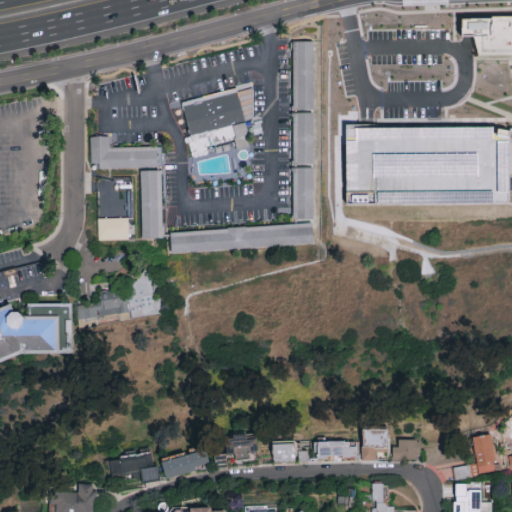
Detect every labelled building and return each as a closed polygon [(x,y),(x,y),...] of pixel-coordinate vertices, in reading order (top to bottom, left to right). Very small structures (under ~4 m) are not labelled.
[(467,49),(463,27),(449,28),(450,8),(511,8),(511,65),(511,62),(508,49),(467,49)] [(292,42),(313,43),(313,109),(293,109),(292,42)] [(181,103),(237,89),(249,138),(247,139),(194,153),(181,103)] [(293,114),(314,114),(313,165),(292,164),(293,114)] [(413,127),(413,133),(406,133),(406,149),(417,149),(417,143),(425,144),(425,127),(413,127)] [(91,137),(110,137),(110,149),(157,148),(157,171),(161,171),(161,238),(142,239),(139,170),(92,170),(91,137)] [(292,168),(312,168),(313,219),(292,219),(292,168)] [(99,206),(123,209),(125,190),(114,189),(115,180),(103,178),(99,206)] [(171,232),(312,223),(314,246),(171,254),(171,232)] [(76,304),(79,321),(159,309),(155,280),(99,288),(101,300),(76,304)] [(29,306),(73,306),(75,355),(21,355),(0,364),(0,311),(12,306),(16,315),(19,315),(24,319),(29,319),(29,306)] [(362,425),(362,459),(376,459),(376,450),(388,451),(388,425),(362,425)] [(226,452),(214,453),(216,467),(230,466),(229,462),(250,460),(249,451),(258,450),(256,436),(247,437),(246,432),(225,434),(226,452)] [(478,471),(495,469),(491,432),(474,434),(478,471)] [(393,459),(420,458),(419,437),(398,438),(398,445),(392,445),(393,459)] [(310,439),(311,457),(358,456),(358,444),(351,445),(350,438),(310,439)] [(273,460),(294,459),(294,441),(272,441),(273,460)] [(157,478),(154,446),(140,448),(141,452),(120,454),(120,458),(110,459),(112,476),(133,474),(134,480),(157,478)] [(210,463),(205,446),(161,459),(166,477),(210,463)] [(454,478),(470,476),(469,463),(453,465),(454,478)] [(51,489),(50,502),(56,502),(55,511),(93,511),(95,482),(79,481),(78,490),(51,489)] [(416,511),(417,510),(395,510),(395,504),(387,504),(387,489),(383,489),(383,481),(372,481),(372,503),(372,511),(416,511)] [(481,500),(481,487),(466,487),(466,481),(454,481),(454,511),(492,511),(492,500),(481,500)]
